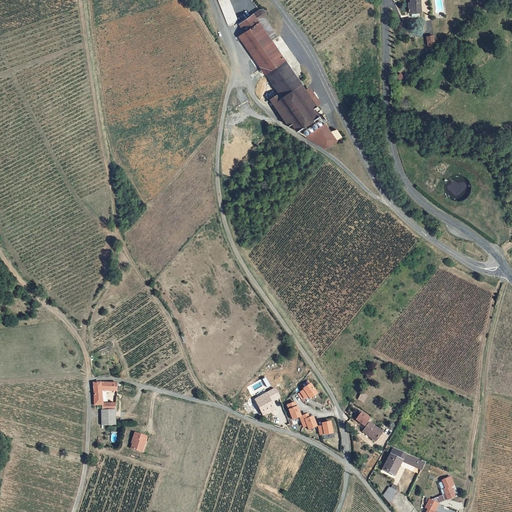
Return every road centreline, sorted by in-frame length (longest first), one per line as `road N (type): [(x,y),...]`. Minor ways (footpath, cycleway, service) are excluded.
road 1 (unclassified): [(347,464),(318,372),(229,230),(219,167),(234,68),(212,0)]
road 2 (unclassified): [(347,464),(220,406),(120,378),(90,379),(87,451),(73,511)]
road 3 (tertiary): [(503,264),(475,265),(392,206),(318,65),(273,0)]
road 4 (tertiary): [(385,0),(396,163),(418,198),(485,242),(503,264)]
road 5 (track): [(460,511),(503,264)]
road 6 (track): [(117,238),(80,0)]
road 7 (track): [(117,238),(169,317),(188,366),(220,406)]
road 8 (track): [(221,125),(117,238)]
road 9 (track): [(0,253),(62,317),(86,357)]
road 10 (track): [(86,357),(86,323),(107,283),(117,238)]
